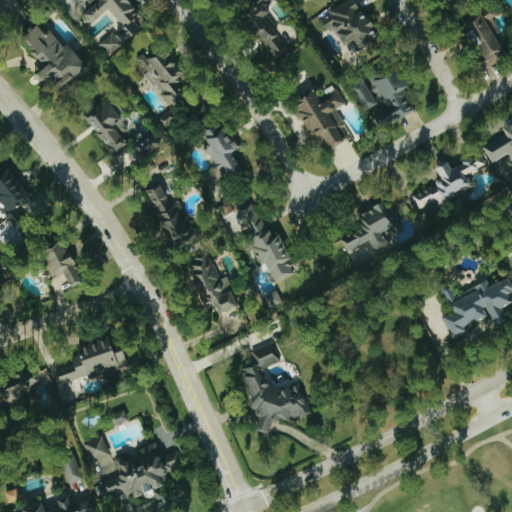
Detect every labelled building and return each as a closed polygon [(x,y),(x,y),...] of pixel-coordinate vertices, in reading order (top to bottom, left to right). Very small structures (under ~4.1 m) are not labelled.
[(130,0),(89,0),(94,7),(86,13),(93,23),(105,14),(117,31),(101,43),(110,55),(143,30),(135,19),(141,15),(130,0)] [(267,16),(272,13),(266,2),(268,0),(256,0),(260,6),(246,15),(274,59),(289,49),(267,16)] [(346,46),(359,40),(363,49),(373,43),(370,36),(379,32),(366,8),(362,10),(357,0),(353,0),(322,16),(329,30),(336,26),(346,46)] [(506,48),(484,13),(465,25),(487,60),(506,48)] [(28,35),(38,48),(35,51),(46,66),(36,73),(43,82),(55,73),(65,86),(89,68),(71,42),(63,47),(45,22),(28,35)] [(171,108),(177,104),(183,113),(195,105),(179,81),(187,76),(166,46),(149,58),(146,53),(137,59),(171,108)] [(489,65),(505,59),(502,53),(487,58),(489,65)] [(419,108),(397,65),(371,79),(383,103),(370,110),(380,128),(419,108)] [(354,87),(368,110),(381,103),(366,79),(354,87)] [(318,91),(298,101),(324,153),(347,141),(340,126),(346,123),(338,108),(347,104),(340,91),(323,100),(318,91)] [(131,143),(125,135),(132,130),(125,121),(131,117),(114,94),(86,115),(115,155),(131,143)] [(246,172),(234,152),(240,149),(224,122),(202,135),(230,181),(246,172)] [(486,146),(494,162),(511,153),(511,123),(505,127),(509,134),(486,146)] [(160,146),(154,136),(138,146),(144,156),(160,146)] [(414,194),(420,208),(440,199),(442,203),(476,188),(469,174),(482,169),(478,159),(454,169),(450,161),(438,166),(445,181),(414,194)] [(34,199),(10,168),(0,175),(0,202),(1,204),(0,204),(0,206),(10,219),(0,227),(0,237),(11,252),(35,233),(18,211),(34,199)] [(173,205),(163,182),(148,189),(171,244),(197,233),(183,201),(173,205)] [(277,282),(296,274),(290,260),(294,258),(282,233),(273,238),(256,202),(240,209),(266,264),(269,263),(277,282)] [(342,237),(354,266),(393,249),(386,234),(399,229),(388,203),(361,214),(366,227),(342,237)] [(67,273),(74,287),(86,281),(66,241),(45,251),(58,278),(67,273)] [(241,307),(233,288),(234,288),(229,276),(221,279),(210,252),(188,261),(208,309),(216,305),(220,315),(241,307)] [(457,311),(445,319),(456,337),(492,315),(500,329),(511,321),(511,320),(505,309),(511,304),(511,297),(511,295),(511,294),(511,278),(511,276),(494,287),(489,279),(459,298),(452,287),(445,292),(457,311)] [(272,308),(285,302),(279,290),(266,297),(272,308)] [(118,353),(113,338),(80,348),(82,354),(74,357),(76,363),(58,368),(62,384),(130,364),(126,351),(118,353)] [(312,413),(301,384),(283,391),(275,389),(267,368),(281,362),(274,343),(256,350),(251,364),(243,367),(256,399),(253,408),(256,409),(260,419),(257,428),(271,433),(275,422),(276,422),(285,419),(291,421),(294,414),(302,416),(312,413)] [(45,391),(37,369),(10,379),(13,388),(2,392),(6,404),(14,401),(14,402),(45,391)] [(129,421),(126,411),(116,414),(119,424),(129,421)] [(85,444),(90,461),(111,454),(105,437),(85,444)] [(186,468),(180,450),(164,456),(159,442),(141,449),(145,459),(132,463),(129,455),(117,459),(123,476),(103,483),(109,498),(127,491),(129,496),(136,493),(138,498),(168,486),(164,476),(186,468)] [(85,479),(79,462),(65,466),(71,484),(85,479)] [(21,511),(99,511),(94,501),(74,503),(71,496),(60,497),(61,509),(48,510),(45,502),(30,509),(27,509),(21,511)]
